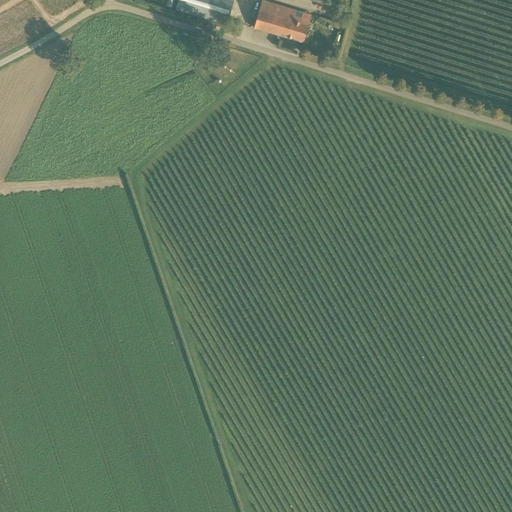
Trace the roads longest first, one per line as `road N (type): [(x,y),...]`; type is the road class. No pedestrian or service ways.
road 1 (unclassified): [(112,3),(511,127)]
road 2 (unclassified): [(0,64),(112,3)]
